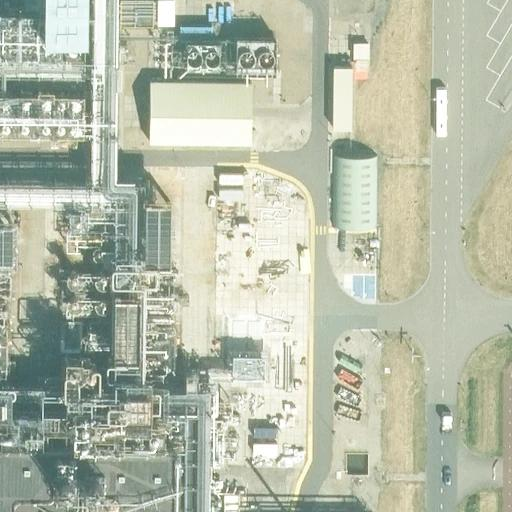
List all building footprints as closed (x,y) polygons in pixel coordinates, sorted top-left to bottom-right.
[(159,24),(160,0),(134,0),(133,23),(159,24)] [(178,25),(178,0),(161,0),(161,25),(178,25)] [(246,33),(247,77),(284,76),(283,33),(246,33)] [(358,37),(357,52),(373,53),(374,38),(358,37)] [(338,58),(337,127),(358,127),(358,58),(338,58)] [(250,82),(148,81),(147,142),(249,143),(250,82)] [(337,219),(380,219),(380,147),(337,147),(337,219)] [(168,372),(167,352),(133,353),(133,373),(168,372)] [(0,418),(60,425),(63,395),(0,388),(0,418)]
